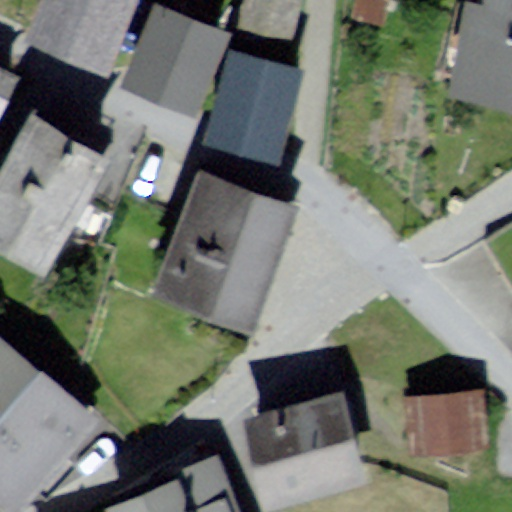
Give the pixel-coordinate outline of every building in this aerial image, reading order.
[(130,0),(33,0),(18,34),(100,70),(130,0)] [(224,32),(155,0),(147,0),(111,79),(186,113),(224,32)] [(239,0),(229,30),(288,49),(303,0),(239,0)] [(511,0),(484,0),(482,12),(470,9),(451,98),(511,110),(511,0)] [(305,73),(231,48),(202,136),(276,160),(305,73)] [(0,86),(9,69),(0,64),(0,86)] [(102,155),(19,106),(0,139),(0,254),(30,272),(102,155)] [(286,205),(200,172),(154,287),(240,321),(286,205)] [(511,219),(484,235),(511,283),(511,219)] [(0,504),(83,411),(0,337),(0,504)] [(470,375),(407,385),(417,439),(480,429),(470,375)] [(346,388),(235,417),(257,499),(368,470),(346,388)] [(244,511),(229,468),(106,511),(244,511)]
